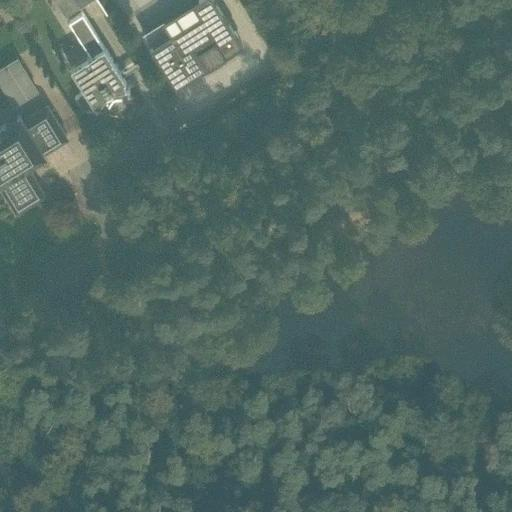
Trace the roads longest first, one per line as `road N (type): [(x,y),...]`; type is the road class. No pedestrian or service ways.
road 1 (residential): [(0,330),(92,240),(106,209),(97,164),(170,111)]
road 2 (track): [(373,511),(210,507)]
